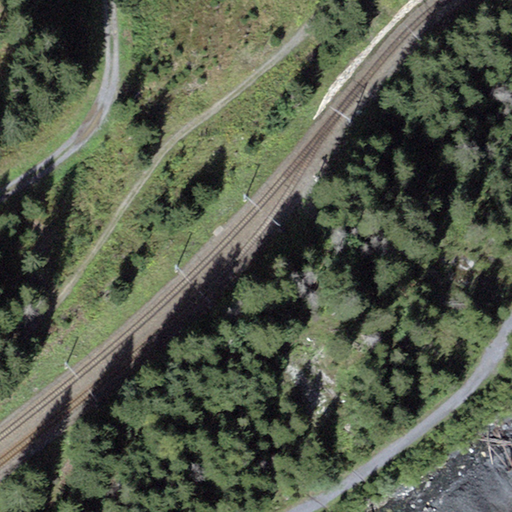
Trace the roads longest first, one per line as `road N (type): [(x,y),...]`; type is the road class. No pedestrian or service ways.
road 1 (track): [(511,322),(448,409),(284,511)]
road 2 (track): [(0,190),(86,126),(108,95),(115,0)]
